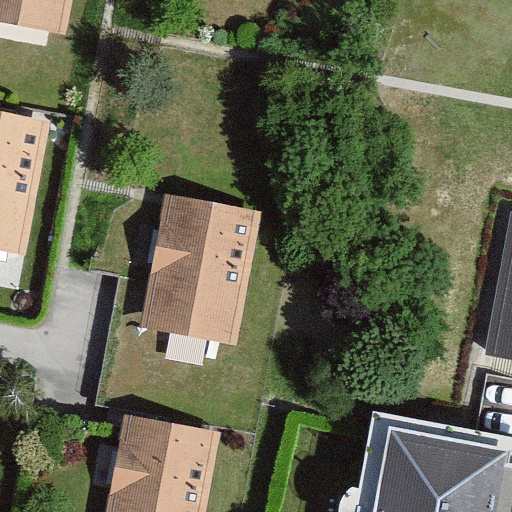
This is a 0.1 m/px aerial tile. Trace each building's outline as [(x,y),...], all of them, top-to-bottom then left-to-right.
[(0,0),(0,14),(73,28),(78,0),(0,0)] [(0,111),(0,243),(32,248),(55,120),(0,111)] [(170,196),(147,326),(237,341),(260,212),(170,196)] [(511,233),(490,350),(511,354),(511,233)] [(511,511),(511,439),(379,415),(361,511),(511,511)] [(139,416),(120,511),(217,511),(232,435),(139,416)]
